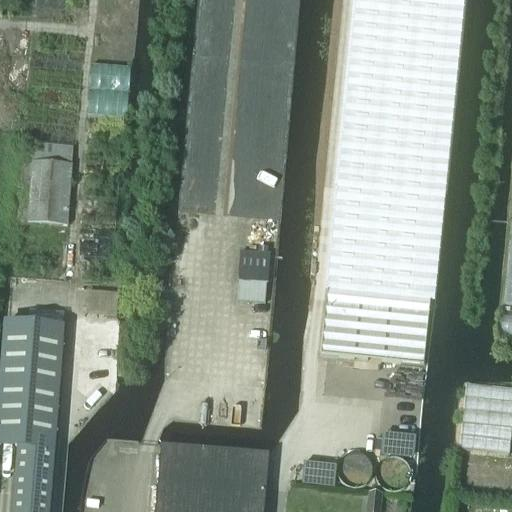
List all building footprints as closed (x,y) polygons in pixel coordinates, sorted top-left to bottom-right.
[(356,0),(327,297),(429,307),(433,307),(463,0),(356,0)] [(16,190),(30,191),(27,225),(66,228),(70,169),(72,149),(33,147),(31,166),(18,166),(17,168),(16,190)] [(267,286),(269,257),(240,254),(237,283),(267,286)] [(327,297),(320,360),(422,370),(429,307),(327,297)] [(0,375),(0,448),(16,450),(11,511),(48,511),(53,453),(64,326),(4,322),(0,375)] [(511,391),(465,388),(461,426),(459,453),(508,458),(511,420),(511,391)] [(154,511),(263,511),(268,458),(160,449),(154,511)] [(368,495),(366,511),(380,511),(382,496),(368,495)]
